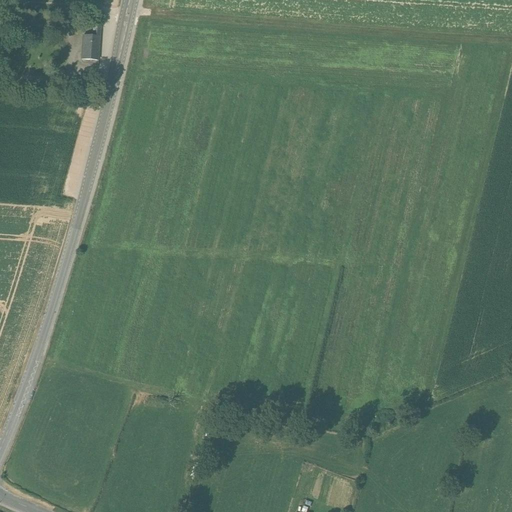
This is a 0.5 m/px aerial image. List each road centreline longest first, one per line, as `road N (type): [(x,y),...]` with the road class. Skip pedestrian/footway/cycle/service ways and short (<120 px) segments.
road 1 (tertiary): [(130,0),(67,259),(0,450)]
road 2 (track): [(128,9),(511,36)]
